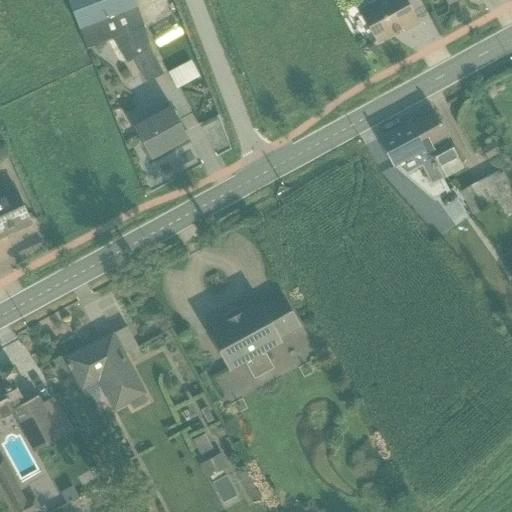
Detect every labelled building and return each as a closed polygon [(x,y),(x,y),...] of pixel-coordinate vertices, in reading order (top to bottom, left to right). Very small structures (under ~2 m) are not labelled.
[(72,0),(93,49),(118,39),(131,70),(143,65),(152,88),(169,82),(135,0),(72,0)] [(373,42),(413,20),(401,0),(367,0),(354,8),(373,42)] [(189,21),(164,32),(169,43),(193,32),(189,21)] [(205,59),(181,71),(191,91),(215,78),(205,59)] [(140,156),(181,136),(164,102),(124,122),(140,156)] [(428,167),(453,151),(426,108),(401,123),(428,167)] [(231,116),(214,124),(225,150),(243,143),(231,116)] [(428,167),(401,123),(377,137),(405,181),(428,167)] [(462,191),(474,212),(511,190),(499,169),(462,191)] [(0,235),(26,222),(5,182),(0,184),(0,235)] [(450,203),(429,220),(441,236),(463,219),(450,203)] [(222,369),(274,338),(251,298),(198,329),(222,369)] [(109,407),(139,390),(107,332),(61,357),(77,387),(93,378),(109,407)] [(27,450),(66,428),(44,387),(4,409),(27,450)] [(213,454),(224,450),(220,437),(209,440),(213,454)] [(236,454),(215,466),(239,507),(260,496),(236,454)] [(53,511),(129,511),(136,510),(128,486),(53,511)]
